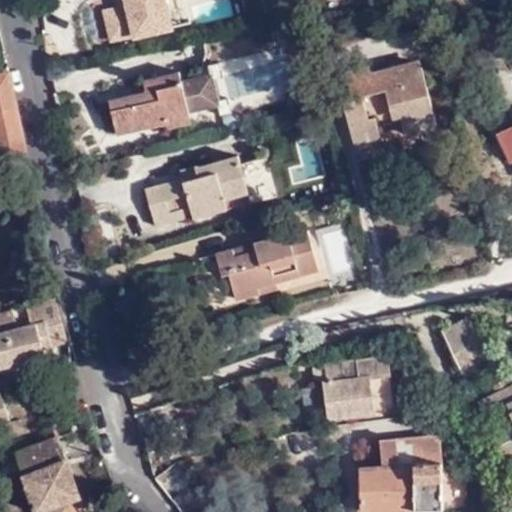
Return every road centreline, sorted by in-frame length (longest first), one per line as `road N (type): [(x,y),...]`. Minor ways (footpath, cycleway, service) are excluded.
road 1 (residential): [(16,0),(93,363),(133,483),(154,511)]
road 2 (unknown): [(254,75),(511,31)]
